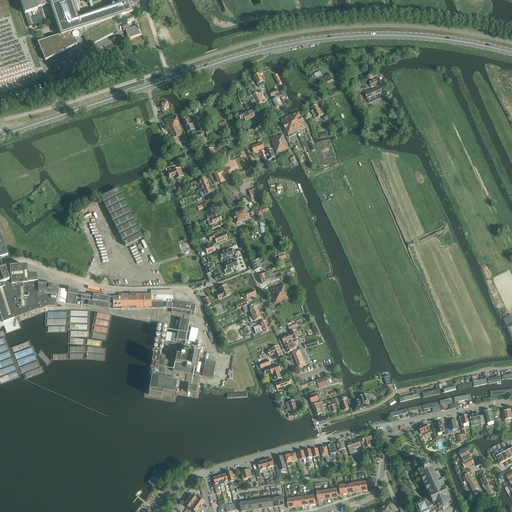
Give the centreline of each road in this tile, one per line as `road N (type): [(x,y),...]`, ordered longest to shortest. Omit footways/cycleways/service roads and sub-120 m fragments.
road 1 (secondary): [(0,136),(280,45),(433,37)]
road 2 (residential): [(316,423),(374,408),(402,390),(511,368)]
road 3 (unclassified): [(0,267),(15,262),(112,289),(193,290)]
road 4 (unclassified): [(316,423),(252,270)]
road 5 (residential): [(199,472),(321,439)]
road 6 (residential): [(388,426),(511,402)]
